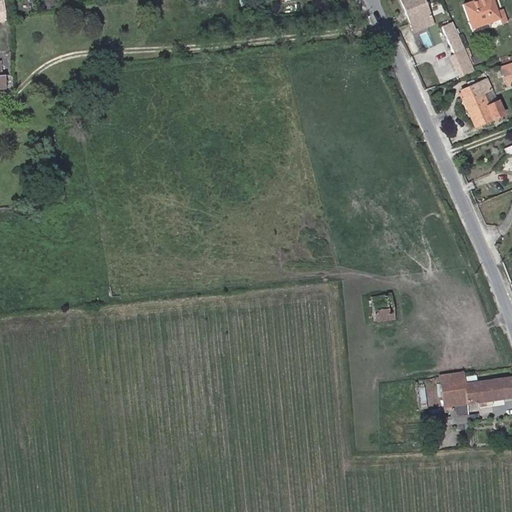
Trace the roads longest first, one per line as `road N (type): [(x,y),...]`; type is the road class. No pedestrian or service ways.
road 1 (unknown): [(381,23),(68,52),(0,94)]
road 2 (residential): [(371,0),(511,318)]
